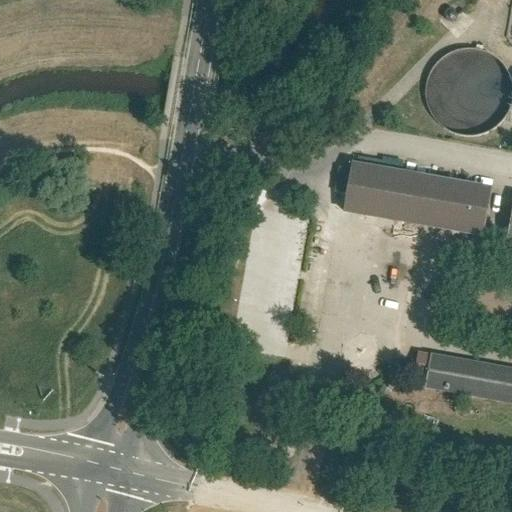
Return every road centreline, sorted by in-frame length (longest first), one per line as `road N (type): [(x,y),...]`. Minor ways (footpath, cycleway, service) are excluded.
road 1 (secondary): [(111,468),(209,0)]
road 2 (unclassified): [(294,511),(111,468)]
road 3 (unknown): [(356,367),(318,511)]
